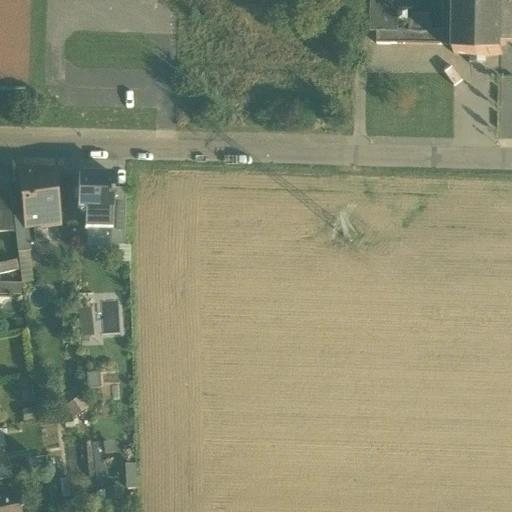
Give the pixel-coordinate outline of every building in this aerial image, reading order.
[(454,46),(454,0),(370,0),(370,33),(376,33),(376,45),(454,46)] [(486,58),(502,56),(502,0),(454,0),(454,46),(454,55),(469,58),(478,59),(486,58)] [(511,0),(502,0),(502,48),(511,46),(511,0)] [(24,217),(26,228),(27,228),(41,226),(40,221),(56,219),(53,198),(54,198),(51,175),(19,174),(22,196),(26,199),(23,204),(24,217)] [(77,210),(84,210),(111,211),(113,191),(112,176),(77,175),(77,210)] [(9,191),(7,191),(0,190),(0,233),(14,234),(13,219),(9,191)] [(111,211),(124,212),(124,191),(113,191),(111,211)] [(87,230),(110,231),(111,211),(84,210),(84,230),(87,230)] [(123,248),(124,212),(111,211),(110,231),(110,247),(117,247),(123,248)] [(14,234),(17,255),(29,253),(30,253),(27,228),(26,228),(24,217),(13,219),(14,234)] [(110,231),(87,230),(87,246),(110,247),(110,231)] [(129,247),(123,248),(117,247),(117,264),(129,264),(129,247)] [(32,284),(29,253),(17,255),(21,285),(32,284)] [(0,277),(18,273),(15,261),(0,264),(0,277)] [(0,297),(20,298),(21,285),(0,285),(0,297)] [(90,309),(77,311),(80,339),(93,338),(90,309)] [(100,389),(99,374),(85,375),(87,391),(100,389)] [(78,398),(63,410),(72,421),(87,409),(78,398)] [(97,444),(90,445),(91,447),(94,487),(101,487),(97,444)] [(94,487),(91,447),(85,448),(89,490),(95,489),(94,487)] [(133,490),(132,466),(124,466),(125,490),(133,490)] [(120,488),(104,489),(105,503),(122,501),(120,488)] [(0,511),(18,511),(14,491),(0,494),(0,511)]
